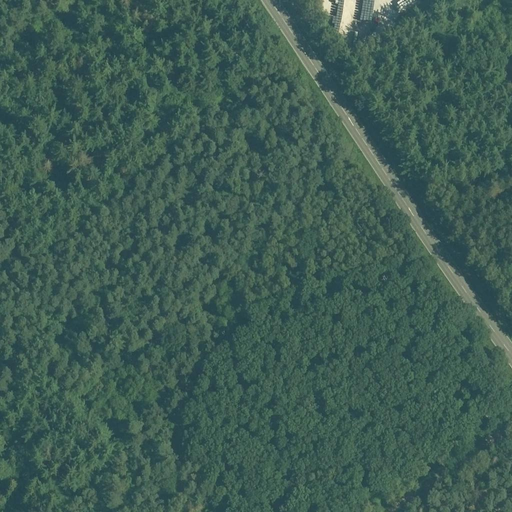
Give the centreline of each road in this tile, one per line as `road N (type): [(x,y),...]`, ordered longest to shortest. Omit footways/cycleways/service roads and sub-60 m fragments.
road 1 (primary): [(511,354),(269,0)]
road 2 (track): [(384,511),(511,401)]
